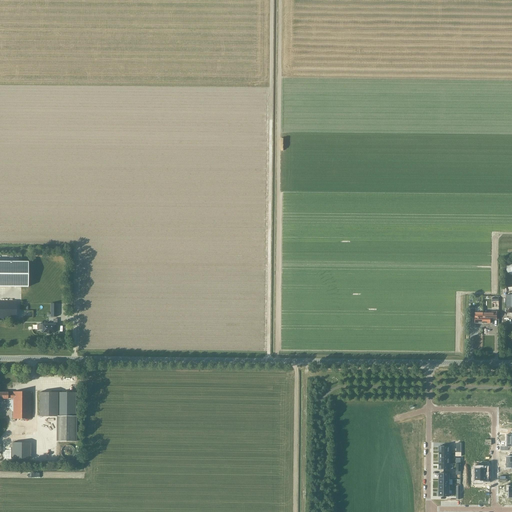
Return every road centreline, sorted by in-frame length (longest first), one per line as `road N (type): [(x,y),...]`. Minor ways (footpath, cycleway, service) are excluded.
road 1 (unclassified): [(428,362),(0,358)]
road 2 (track): [(280,0),(276,361)]
road 3 (track): [(268,361),(271,0)]
road 4 (residential): [(493,508),(494,409),(428,409)]
road 5 (residential): [(391,419),(337,434),(336,511)]
